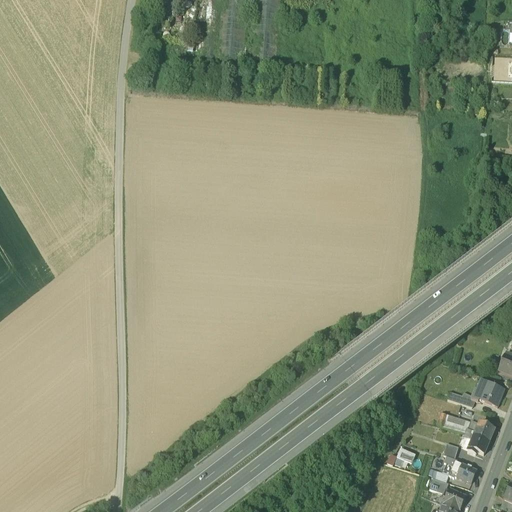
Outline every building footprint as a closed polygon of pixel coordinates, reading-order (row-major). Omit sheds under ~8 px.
[(165,0),(165,9),(181,11),(181,1),(197,2),(196,0),(165,0)] [(217,0),(206,0),(202,59),(213,60),(217,0)] [(247,0),(221,0),(216,60),(243,62),(247,0)] [(280,0),(254,0),(249,63),(276,65),(280,0)] [(511,359),(504,357),(503,357),(497,373),(511,378),(511,359)] [(480,394),(474,391),(471,398),(470,401),(474,403),(477,404),(478,402),(496,410),(504,392),(484,384),(480,394)] [(462,398),(449,394),(446,401),(471,409),(474,403),(470,401),(471,398),(463,394),(462,398)] [(471,418),(459,414),(457,420),(469,424),(471,418)] [(445,417),(440,415),(437,427),(442,429),(445,417)] [(457,420),(445,417),(442,429),(464,435),(465,435),(466,431),(469,424),(457,420)] [(475,434),(473,437),(488,444),(494,431),(487,428),(480,425),(479,424),(475,434)] [(488,444),(473,437),(472,441),(468,450),(476,454),(483,457),(488,444)] [(458,449),(446,445),(442,457),(454,460),(458,449)] [(401,450),(395,465),(406,470),(408,463),(412,465),(416,456),(401,450)] [(461,467),(454,464),(450,474),(454,476),(453,478),(456,479),(461,467)] [(461,467),(456,479),(470,485),(476,473),(470,471),(466,469),(461,467)] [(448,477),(437,473),(434,481),(445,484),(448,477)] [(445,485),(434,481),(432,489),(443,492),(445,485)] [(511,488),(509,487),(503,502),(511,505),(511,488)] [(459,511),(465,499),(448,492),(448,493),(445,492),(442,498),(445,500),(442,507),(454,511),(459,511)] [(511,511),(511,505),(503,502),(499,509),(511,511)]
